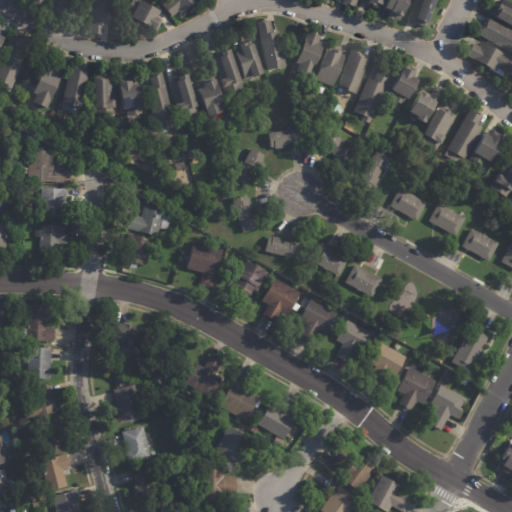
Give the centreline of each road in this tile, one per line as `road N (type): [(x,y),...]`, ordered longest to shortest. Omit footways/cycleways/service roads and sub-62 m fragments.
road 1 (residential): [(510,511),(390,441),(323,387),(175,304),(111,287),(0,281)]
road 2 (residential): [(511,116),(437,57),(285,3),(244,4),(164,42),(104,50),(61,38),(0,4)]
road 3 (residential): [(98,186),(78,377),(109,511)]
road 4 (residential): [(511,312),(300,194)]
road 5 (residential): [(511,365),(433,511)]
